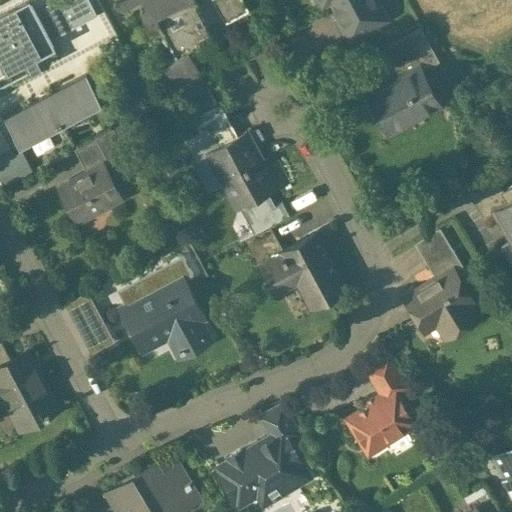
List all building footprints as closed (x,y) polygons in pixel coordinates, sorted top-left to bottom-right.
[(30,0),(21,0),(0,11),(0,61),(6,72),(23,62),(29,73),(42,65),(37,55),(55,45),(51,38),(36,9),(30,0)] [(74,26),(59,0),(53,0),(36,9),(51,38),(74,26)] [(141,0),(145,7),(140,10),(150,28),(158,23),(163,31),(161,36),(165,42),(169,43),(174,54),(167,57),(175,72),(170,75),(178,91),(204,77),(188,49),(228,27),(224,20),(247,7),(243,0),(141,0)] [(318,0),(322,6),(330,2),(350,39),(388,19),(377,0),(318,0)] [(421,27),(388,44),(396,59),(403,72),(368,91),(389,130),(410,119),(405,110),(416,104),(418,107),(434,99),(426,83),(428,82),(421,68),(438,59),(421,27)] [(86,74),(45,95),(60,123),(101,102),(86,74)] [(204,77),(178,91),(193,117),(218,103),(204,77)] [(45,95),(4,117),(19,145),(60,123),(45,95)] [(262,160),(246,130),(237,134),(220,102),(218,103),(193,117),(210,149),(207,151),(236,207),(240,205),(254,232),(269,225),(288,214),(281,201),(270,207),(262,193),(286,180),(272,155),(262,160)] [(113,127),(74,148),(86,171),(103,162),(103,163),(126,152),(113,127)] [(0,170),(6,182),(35,167),(24,147),(0,159),(0,170)] [(86,171),(58,186),(76,220),(121,196),(103,163),(103,162),(86,171)] [(493,175),(467,190),(483,217),(494,211),(486,199),(502,189),(493,175)] [(511,183),(502,189),(486,199),(494,211),(511,240),(501,246),(511,264),(511,183)] [(343,286),(315,233),(283,250),(269,225),(254,232),(244,238),(260,266),(264,264),(275,283),(293,273),(306,297),(322,288),(326,296),(343,286)] [(439,226),(413,241),(429,268),(455,252),(439,226)] [(187,237),(151,256),(163,279),(199,260),(187,237)] [(455,252),(429,268),(434,275),(403,294),(421,324),(435,315),(445,319),(452,330),(479,314),(470,300),(472,299),(462,282),(470,277),(455,252)] [(179,278),(124,308),(143,342),(158,334),(159,337),(168,332),(173,333),(179,342),(175,344),(178,349),(183,346),(182,345),(204,333),(196,317),(199,315),(179,278)] [(90,289),(67,301),(93,349),(116,336),(90,289)] [(26,350),(10,358),(0,338),(0,389),(10,409),(27,400),(35,415),(43,410),(44,412),(56,406),(26,350)] [(388,354),(365,368),(384,398),(394,391),(395,392),(407,385),(388,354)] [(379,400),(377,402),(377,403),(371,407),(370,405),(367,404),(347,417),(366,446),(382,437),(384,440),(389,437),(390,439),(404,431),(402,429),(415,421),(404,404),(403,405),(395,392),(394,391),(384,398),(379,401),(379,400)] [(281,401),(258,414),(270,435),(280,429),(286,440),(299,432),(281,401)] [(270,435),(260,441),(259,444),(245,453),(241,452),(240,449),(229,456),(230,458),(219,465),(239,500),(257,489),(259,492),(270,495),(281,489),(284,478),(284,477),(298,469),(300,463),(286,440),(280,429),(270,435)] [(511,438),(490,451),(491,452),(492,452),(505,475),(500,478),(501,479),(502,479),(511,496),(511,438)] [(156,459),(138,470),(139,471),(105,491),(116,511),(170,511),(183,505),(174,490),(185,483),(186,485),(197,478),(195,475),(189,478),(178,460),(162,470),(156,459)]
